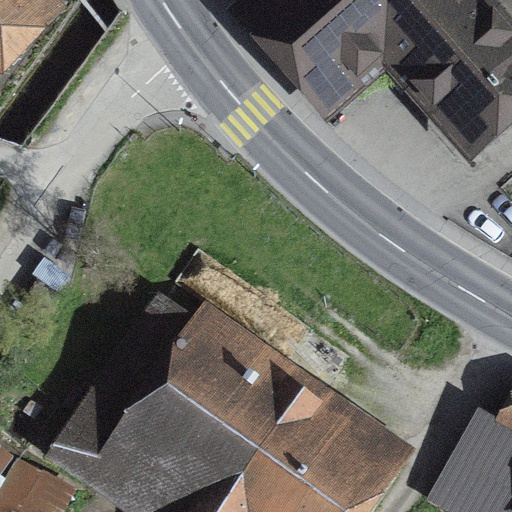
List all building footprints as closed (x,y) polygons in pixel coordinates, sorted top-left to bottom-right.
[(27,0),(0,0),(0,59),(43,14),(27,0)] [(511,43),(472,0),(273,0),(256,15),(329,98),(390,44),(421,80),(414,86),(470,150),(511,113),(511,43)] [(37,281),(21,304),(40,318),(56,294),(37,281)] [(157,308),(53,451),(140,511),(351,511),(383,468),(157,308)] [(472,445),(438,503),(454,511),(511,511),(511,436),(499,460),(472,445)] [(0,487),(0,511),(62,511),(78,484),(18,453),(0,487)]
